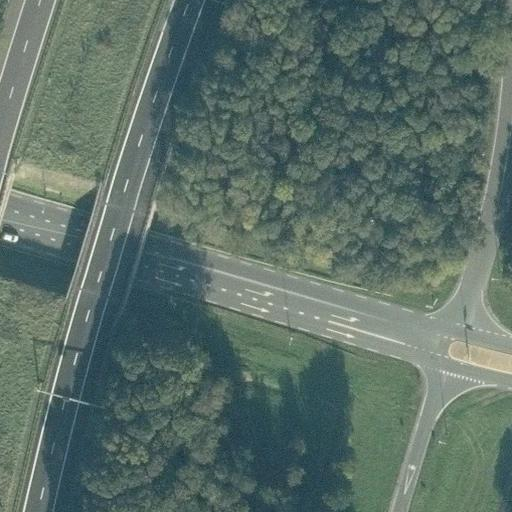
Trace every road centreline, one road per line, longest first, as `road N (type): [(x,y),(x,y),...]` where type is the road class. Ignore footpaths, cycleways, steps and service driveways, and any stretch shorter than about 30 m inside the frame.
road 1 (motorway): [(38,511),(94,290),(188,0)]
road 2 (primary): [(0,215),(422,339)]
road 3 (motorway): [(456,333),(505,127),(511,0)]
road 4 (motorway): [(398,511),(443,364)]
road 5 (motorway): [(39,0),(0,130)]
